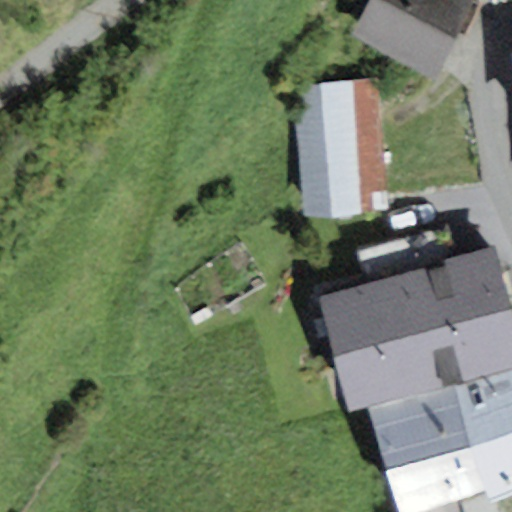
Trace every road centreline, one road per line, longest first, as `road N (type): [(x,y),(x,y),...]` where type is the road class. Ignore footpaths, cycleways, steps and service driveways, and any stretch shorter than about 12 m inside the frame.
road 1 (unclassified): [(511,188),(488,63),(489,39),(511,17)]
road 2 (track): [(0,78),(102,0)]
